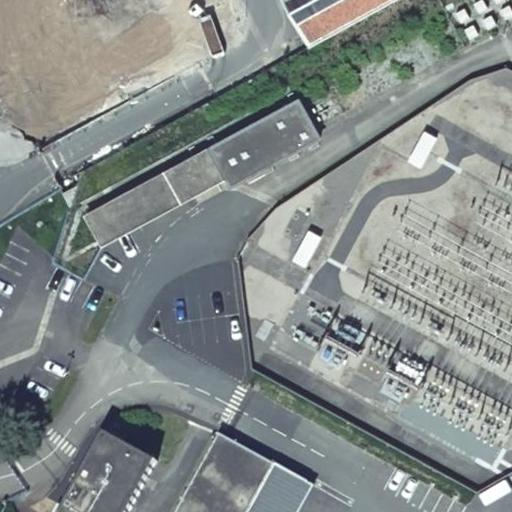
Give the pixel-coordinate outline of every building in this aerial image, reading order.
[(284,0),(310,46),(394,0),(284,0)] [(299,100),(211,148),(227,177),(232,186),(320,138),(308,117),(299,100)] [(438,137),(424,130),(408,161),(422,168),(438,137)] [(179,203),(227,177),(211,148),(86,216),(102,245),(179,203)] [(294,260),(306,266),(322,237),(310,231),(294,260)] [(105,434),(62,511),(130,511),(158,463),(105,434)] [(250,511),(276,465),(219,435),(176,511),(250,511)] [(306,511),(320,489),(276,465),(250,511),(306,511)]
